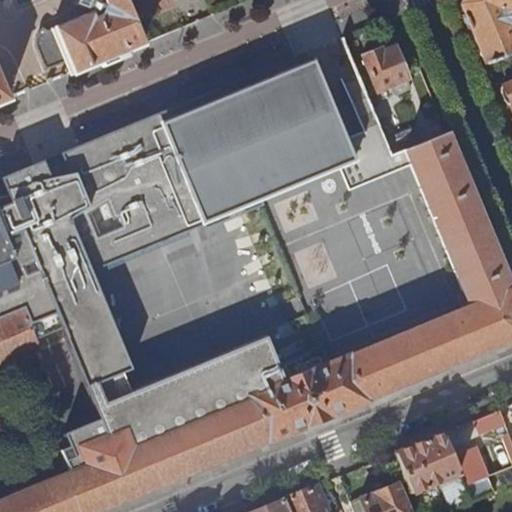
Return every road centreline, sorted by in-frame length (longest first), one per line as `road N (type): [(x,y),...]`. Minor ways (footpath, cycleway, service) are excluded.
road 1 (residential): [(511,371),(160,511)]
road 2 (residential): [(0,140),(340,0)]
road 3 (residential): [(422,0),(511,215)]
